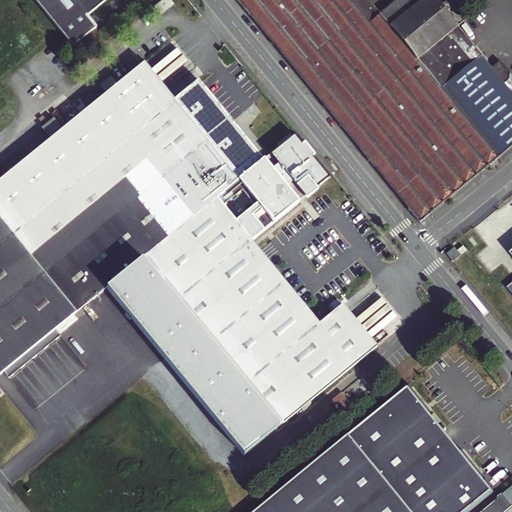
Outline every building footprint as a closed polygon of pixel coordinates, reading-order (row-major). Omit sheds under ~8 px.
[(106,0),(34,0),(72,47),(97,27),(88,16),(106,0)] [(370,0),(237,0),(237,1),(419,220),(483,168),(511,144),(511,92),(510,90),(500,78),(509,71),(500,59),(491,66),(458,24),(468,15),(455,0),(443,0),(440,3),(437,0),(431,0),(396,29),(370,0)] [(148,255),(284,422),(376,347),(341,305),(318,324),(311,315),(258,250),(250,241),(299,202),(198,82),(174,101),(144,63),(50,139),(34,120),(9,140),(25,159),(0,179),(0,374),(107,288),(148,255)] [(510,90),(511,88),(511,74),(509,71),(500,78),(510,90)] [(108,91),(119,82),(113,75),(102,83),(108,91)] [(51,136),(64,127),(57,117),(44,125),(51,136)] [(148,255),(107,288),(244,456),(284,422),(148,255)] [(380,343),(407,321),(379,288),(353,309),(380,343)] [(35,407),(86,370),(72,351),(33,380),(24,368),(12,377),(35,407)] [(408,389),(258,511),(467,511),(493,491),(408,389)] [(332,402),(340,412),(351,403),(344,393),(332,402)]
